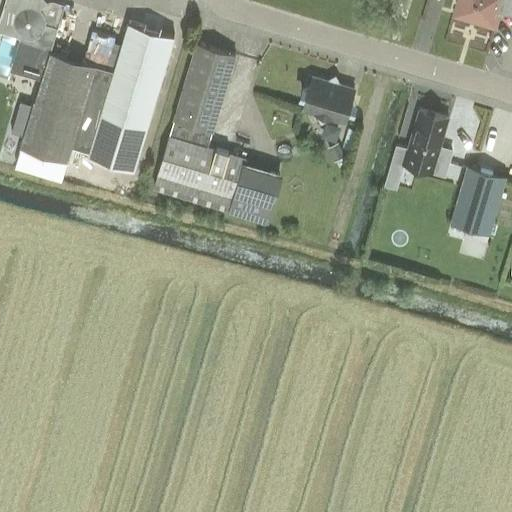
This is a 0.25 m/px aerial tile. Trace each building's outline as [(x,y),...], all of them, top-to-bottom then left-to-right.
[(5,0),(0,17),(0,31),(20,37),(10,69),(42,78),(22,146),(68,160),(73,145),(90,150),(89,155),(134,168),(174,34),(129,20),(122,42),(114,68),(108,66),(51,49),(65,2),(57,0),(47,0),(46,0),(5,0)] [(511,0),(459,0),(457,9),(495,20),(499,7),(511,10),(511,0)] [(116,41),(108,66),(114,68),(122,42),(116,41)] [(235,195),(246,156),(208,145),(236,53),(197,41),(158,172),(235,195)] [(345,121),(355,88),(313,75),(309,86),(302,90),(306,97),(303,108),(319,113),(322,120),(329,116),(345,121)] [(449,116),(420,108),(404,163),(445,175),(450,158),(437,155),(449,116)] [(394,186),(401,163),(391,160),(384,183),(394,186)] [(489,233),(506,175),(468,164),(451,221),(489,233)]
